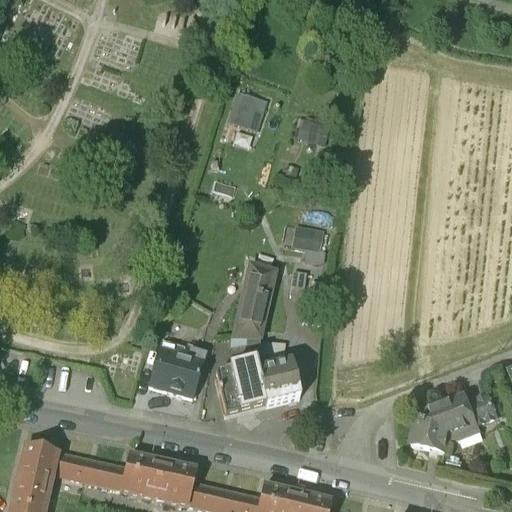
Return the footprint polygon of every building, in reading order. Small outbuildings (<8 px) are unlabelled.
[(268,101),(244,93),(237,114),(253,120),(259,103),(267,106),(268,101)] [(320,118),(311,116),(310,120),(308,119),(304,132),(328,139),(332,126),(319,122),(320,118)] [(299,187),(311,188),(313,150),(301,150),(299,187)] [(323,232),(301,229),(298,249),(320,252),(323,232)] [(251,271),(235,341),(248,341),(260,341),(275,277),(251,271)] [(308,277),(296,275),(293,299),(305,301),(308,277)] [(326,301),(307,298),(304,326),(323,328),(326,301)] [(260,341),(248,341),(248,368),(256,366),(256,367),(260,366),(260,341)] [(188,351),(160,342),(157,351),(174,356),(173,360),(184,364),(188,351)] [(285,347),(264,344),(262,357),(283,360),(285,347)] [(172,365),(154,360),(146,389),(164,395),(164,392),(179,397),(178,399),(190,403),(204,356),(188,351),(184,364),(173,360),(172,365)] [(174,356),(157,351),(154,360),(172,365),(173,360),(174,356)] [(248,368),(218,375),(216,376),(215,378),(214,381),(224,421),(265,411),(257,375),(258,375),(256,367),(256,366),(248,368)] [(258,375),(257,375),(265,411),(298,403),(290,368),(258,375)] [(487,400),(468,407),(474,424),(475,428),(494,422),(487,400)] [(442,409),(417,418),(411,448),(430,452),(431,450),(445,453),(444,455),(445,455),(449,440),(451,439),(453,436),(454,433),(454,431),(474,424),(468,407),(466,402),(442,411),(442,409)] [(57,453),(24,445),(8,511),(43,511),(53,472),(57,453)] [(89,461),(57,453),(53,472),(84,480),(89,461)] [(196,472),(128,456),(124,469),(120,488),(120,489),(188,505),(193,485),(196,472)] [(124,469),(93,462),(89,481),(120,488),(124,469)] [(219,511),(224,493),(193,485),(188,505),(219,511)] [(329,511),(331,504),(263,488),(259,501),(256,511),(329,511)] [(256,511),(259,501),(229,494),(224,511),(256,511)]
